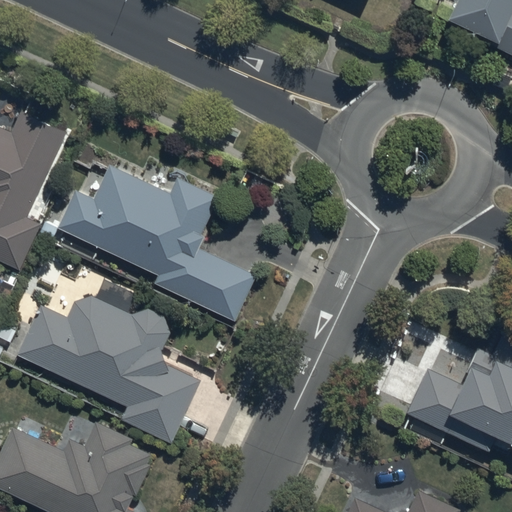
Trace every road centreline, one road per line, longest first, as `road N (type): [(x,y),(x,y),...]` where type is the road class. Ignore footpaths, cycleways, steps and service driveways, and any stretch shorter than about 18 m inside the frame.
road 1 (residential): [(387,215),(247,511)]
road 2 (residential): [(354,126),(84,0)]
road 3 (residential): [(354,126),(384,95),(427,90),(464,112),(479,153)]
